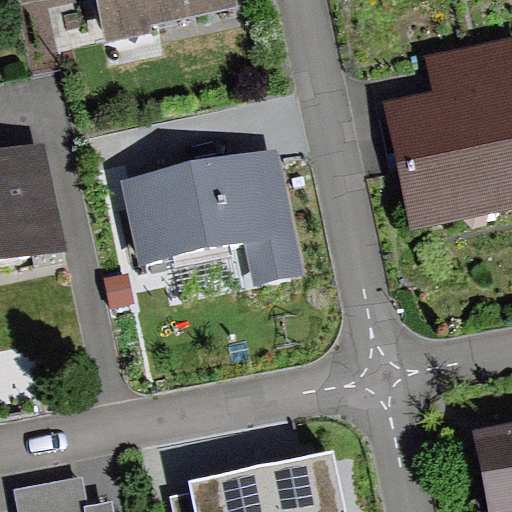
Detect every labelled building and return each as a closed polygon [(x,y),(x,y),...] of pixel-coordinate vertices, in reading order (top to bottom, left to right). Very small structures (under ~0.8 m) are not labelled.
[(97,0),(105,40),(155,30),(153,22),(237,5),(235,0),(97,0)] [(434,94),(368,108),(392,227),(511,202),(511,46),(428,64),(434,94)] [(0,263),(67,245),(39,145),(0,156),(0,263)] [(298,271),(271,146),(128,177),(146,261),(248,239),(257,280),(298,271)] [(511,511),(511,420),(475,426),(489,511),(511,511)] [(348,511),(336,451),(190,482),(193,494),(173,498),(175,511),(348,511)]
